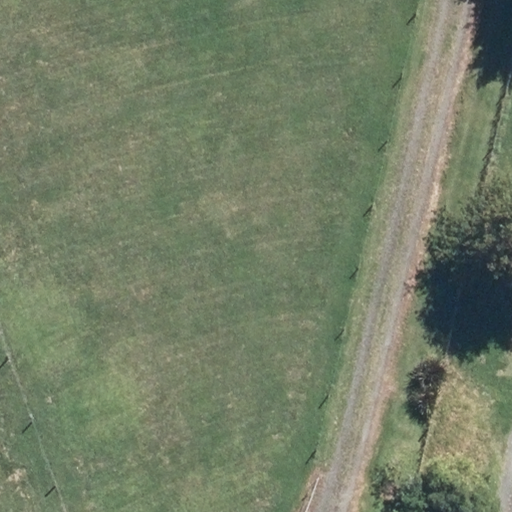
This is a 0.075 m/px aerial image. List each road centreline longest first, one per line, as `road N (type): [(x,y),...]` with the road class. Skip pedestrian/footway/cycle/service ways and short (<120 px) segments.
road 1 (unknown): [(365,0),(284,384),(242,511)]
road 2 (unknown): [(511,142),(429,511)]
